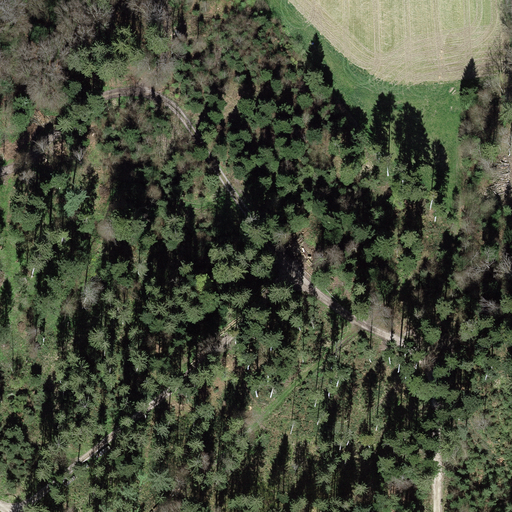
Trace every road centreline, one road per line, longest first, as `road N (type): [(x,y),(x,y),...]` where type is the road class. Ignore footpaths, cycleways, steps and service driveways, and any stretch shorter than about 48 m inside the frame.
road 1 (track): [(435,511),(427,362),(292,274),(165,101),(122,91),(96,99),(0,170)]
road 2 (track): [(459,181),(460,223),(452,238),(168,511)]
road 3 (track): [(292,274),(153,402),(13,511)]
